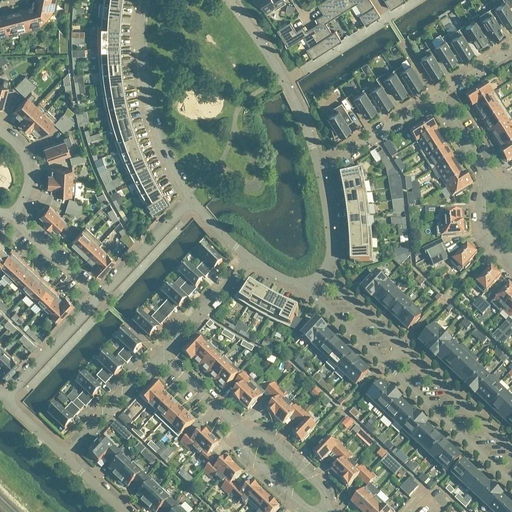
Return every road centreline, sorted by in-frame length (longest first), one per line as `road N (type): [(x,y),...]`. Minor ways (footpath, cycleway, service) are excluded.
road 1 (residential): [(300,285),(511,483)]
road 2 (residential): [(511,450),(324,269)]
road 3 (residential): [(189,200),(147,107),(141,0)]
road 4 (residential): [(227,0),(283,82),(320,170)]
road 5 (residential): [(3,398),(98,297)]
road 6 (residential): [(160,356),(65,455)]
road 7 (residential): [(320,170),(436,98)]
road 8 (residential): [(98,297),(189,200)]
road 9 (residential): [(246,258),(160,356)]
road 10 (residential): [(238,427),(271,440),(323,491),(330,511)]
